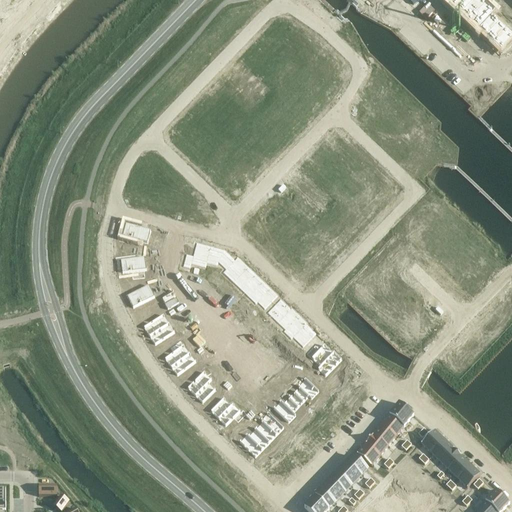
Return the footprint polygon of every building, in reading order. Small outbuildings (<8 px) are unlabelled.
[(18,0),(3,0),(2,1),(15,14),(24,5),(18,0)] [(446,0),(445,2),(453,10),(463,0),(446,0)] [(463,0),(453,10),(461,18),(478,0),(463,0)] [(480,0),(478,0),(461,18),(466,23),(469,25),(487,6),(480,0)] [(2,1),(0,3),(0,18),(5,24),(15,14),(2,1)] [(487,6),(469,25),(477,33),(479,31),(492,18),(495,14),(487,6)] [(341,16),(339,15),(337,13),(335,15),(341,21),(344,19),(341,16)] [(281,14),(270,25),(286,41),(297,30),(281,14)] [(492,18),(479,31),(486,38),(499,25),(492,18)] [(499,25),(486,38),(493,44),(493,45),(493,44),(506,32),(506,31),(505,31),(499,25)] [(493,44),(493,45),(501,52),(511,40),(511,36),(506,31),(506,32),(493,44)] [(304,36),(293,47),(307,61),(318,50),(304,36)] [(327,48),(314,62),(323,71),(337,57),(327,48)] [(245,49),(238,56),(251,68),(258,61),(245,49)] [(238,56),(231,63),(244,75),(251,68),(238,56)] [(337,57),(323,71),(332,80),(346,66),(337,57)] [(231,63),(225,70),(238,82),(244,75),(231,63)] [(371,88),(356,119),(387,135),(389,131),(402,138),(414,114),(401,107),(403,104),(371,88)] [(315,90),(306,99),(320,112),(329,103),(315,90)] [(306,99),(297,108),(311,122),(320,112),(306,99)] [(180,120),(167,133),(176,142),(189,128),(188,126),(200,113),(192,104),(178,119),(180,120)] [(290,117),(284,124),(297,136),(303,130),(290,117)] [(284,124),(277,130),(290,143),(297,136),(284,124)] [(277,130),(271,137),(284,149),(290,143),(277,130)] [(334,130),(321,143),(327,149),(340,135),(334,130)] [(340,135),(327,149),(332,154),(345,141),(340,135)] [(271,137),(265,143),(278,156),(284,149),(271,137)] [(345,141),(332,154),(338,160),(351,147),(345,141)] [(433,144),(431,158),(456,160),(458,147),(447,146),(447,143),(440,142),(440,145),(433,144)] [(265,143),(259,150),(271,162),(278,156),(265,143)] [(351,147),(338,160),(345,166),(358,153),(351,147)] [(205,149),(192,162),(199,168),(212,155),(205,149)] [(259,150),(252,156),(265,169),(271,162),(259,150)] [(212,155),(199,168),(206,175),(218,162),(212,155)] [(252,156),(246,163),(259,175),(265,169),(252,156)] [(304,159),(290,173),(301,183),(315,169),(304,159)] [(141,162),(132,198),(156,203),(161,185),(155,184),(159,167),(141,162)] [(218,162),(206,175),(212,181),(225,168),(218,162)] [(225,168),(212,181),(219,187),(232,174),(225,168)] [(232,174),(219,187),(226,194),(238,181),(232,174)] [(385,178),(370,194),(381,204),(396,188),(385,178)] [(238,181),(226,194),(232,200),(245,187),(238,181)] [(359,196),(351,204),(364,217),(372,209),(359,196)] [(430,197),(416,211),(425,220),(439,205),(430,197)] [(351,204),(343,212),(356,225),(364,217),(351,204)] [(439,205),(425,220),(434,228),(448,214),(439,205)] [(252,213),(240,229),(252,238),(264,222),(252,213)] [(448,214),(434,228),(442,236),(456,222),(448,214)] [(333,221),(325,230),(339,243),(348,234),(333,221)] [(456,222),(442,236),(451,245),(465,230),(456,222)] [(286,223),(283,226),(292,235),(295,232),(286,223)] [(126,224),(122,237),(136,241),(134,249),(147,252),(149,244),(142,242),(145,229),(126,224)] [(325,230),(316,239),(330,252),(339,243),(325,230)] [(465,230),(451,245),(459,253),(473,239),(465,230)] [(273,232),(261,245),(281,265),(293,252),(273,232)] [(406,239),(392,253),(400,260),(413,246),(406,239)] [(473,239),(459,253),(468,261),(482,247),(473,239)] [(196,243),(191,261),(206,265),(207,260),(210,247),(196,243)] [(210,247),(207,260),(219,263),(225,251),(210,247)] [(482,247),(468,261),(477,270),(491,255),(482,247)] [(225,251),(219,263),(226,270),(235,260),(225,251)] [(392,253),(379,267),(386,274),(400,260),(392,253)] [(491,255),(477,270),(485,278),(499,264),(491,255)] [(226,270),(224,271),(235,281),(247,267),(238,257),(235,260),(226,270)] [(140,258),(120,261),(122,275),(136,273),(137,281),(150,279),(149,271),(142,272),(140,258)] [(306,260),(291,276),(302,287),(317,271),(306,260)] [(235,281),(234,281),(242,289),(255,274),(247,267),(235,281)] [(255,274),(242,289),(250,296),(263,281),(255,274)] [(364,277),(352,290),(357,295),(369,282),(364,277)] [(263,281),(250,296),(257,302),(270,288),(263,281)] [(369,282),(357,295),(362,301),(375,288),(369,282)] [(144,288),(127,297),(133,309),(145,303),(149,311),(160,305),(157,297),(151,300),(144,288)] [(270,288),(257,302),(265,310),(278,296),(270,288)] [(375,288),(362,301),(367,306),(380,293),(375,288)] [(380,293),(367,306),(373,311),(385,298),(380,293)] [(385,298),(373,311),(378,316),(391,303),(385,298)] [(281,300),(268,313),(273,318),(278,323),(279,322),(291,310),(286,305),(281,300)] [(395,304),(382,317),(388,322),(400,310),(395,304)] [(438,304),(433,309),(440,317),(445,311),(438,304)] [(511,321),(498,308),(489,317),(504,331),(511,322),(511,321)] [(153,322),(143,328),(149,337),(166,327),(160,318),(164,315),(160,309),(149,317),(153,322)] [(291,310),(279,322),(286,329),(299,316),(292,309),(291,310)] [(400,310),(388,322),(393,328),(405,315),(400,310)] [(405,315),(393,328),(398,333),(411,320),(405,315)] [(299,316),(286,329),(294,337),(306,324),(307,323),(299,316)] [(489,317),(481,326),(495,340),(504,331),(489,317)] [(411,320),(398,333),(403,338),(416,325),(411,320)] [(294,337),(293,337),(298,342),(303,347),(299,352),(304,357),(313,347),(314,346),(309,342),(316,334),(311,329),(306,324),(294,337)] [(416,325),(403,338),(409,343),(421,330),(416,325)] [(166,327),(149,337),(155,346),(164,340),(168,346),(179,339),(176,333),(172,336),(166,327)] [(421,330),(409,343),(414,348),(426,335),(421,330)] [(469,336),(461,344),(475,358),(486,347),(474,335),(471,338),(469,336)] [(173,353),(164,360),(171,369),(187,357),(180,348),(184,345),(180,340),(169,348),(173,353)] [(461,344),(453,352),(467,366),(475,358),(461,344)] [(313,347),(304,357),(309,362),(312,359),(321,367),(321,366),(333,353),(324,345),(319,351),(314,346),(313,347)] [(453,352),(445,361),(459,374),(467,366),(453,352)] [(321,366),(321,367),(328,374),(326,377),(330,381),(341,370),(336,366),(341,360),(333,353),(321,366)] [(187,357),(171,369),(177,377),(186,370),(190,376),(201,368),(197,362),(193,365),(187,357)] [(445,361),(437,369),(451,382),(459,374),(445,361)] [(200,376),(187,389),(195,397),(208,383),(200,376)] [(285,379),(281,383),(287,389),(291,385),(285,379)] [(308,381),(300,389),(301,390),(311,400),(312,400),(319,392),(308,381)] [(208,383),(195,397),(203,404),(216,391),(208,383)] [(281,383),(277,387),(283,393),(287,389),(281,383)] [(277,387),(274,391),(280,396),(283,393),(277,387)] [(301,390),(296,395),(306,405),(311,400),(301,390)] [(296,395),(290,401),(301,410),(306,405),(296,395)] [(224,399),(211,412),(218,420),(231,406),(224,399)] [(290,401),(285,406),(295,416),(301,410),(290,401)] [(398,406),(394,410),(409,422),(414,417),(399,404),(398,406)] [(231,406),(218,420),(226,427),(239,414),(231,406)] [(284,406),(277,413),(288,424),(296,416),(295,416),(285,406),(284,406)] [(394,410),(389,416),(390,417),(403,428),(404,428),(409,422),(394,410)] [(389,416),(381,426),(396,438),(404,428),(403,428),(390,417),(389,416)] [(272,417),(264,424),(277,436),(284,429),(272,417)] [(264,424),(257,432),(270,444),(277,436),(264,424)] [(381,426),(373,435),(388,448),(396,438),(381,426)] [(424,430),(418,435),(422,440),(428,434),(424,430)] [(421,445),(430,454),(443,440),(434,431),(433,432),(427,438),(422,444),(421,445)] [(257,432),(250,439),(263,451),(270,444),(257,432)] [(373,435),(365,445),(380,457),(388,448),(373,435)] [(250,439),(243,447),(255,459),(263,451),(250,439)] [(443,440),(430,454),(439,463),(453,449),(443,440)] [(362,449),(357,455),(371,468),(380,457),(365,445),(364,447),(362,449)] [(453,449),(439,463),(448,471),(462,458),(453,449)] [(353,458),(348,463),(362,477),(367,471),(353,458)] [(462,458),(448,471),(457,480),(471,466),(462,458)] [(348,463),(342,469),(356,483),(362,477),(348,463)] [(471,466),(457,480),(467,489),(469,487),(474,482),(480,476),(480,475),(471,466)] [(342,469),(337,475),(351,488),(356,483),(342,469)] [(337,475),(331,480),(345,494),(351,488),(337,475)] [(331,480),(326,486),(340,499),(345,494),(331,480)] [(326,486),(321,492),(334,505),(335,505),(340,499),(326,486)] [(57,487),(39,487),(39,498),(57,498),(57,497),(55,497),(55,488),(57,488),(57,487)] [(321,492),(315,497),(329,511),(335,505),(334,505),(321,492)] [(496,492),(490,497),(504,511),(510,505),(496,492)] [(54,506),(62,511),(61,511),(62,511),(69,503),(61,496),(53,507),(53,508),(54,506)] [(315,497),(310,503),(319,511),(327,511),(329,511),(315,497)] [(490,497),(485,502),(495,511),(502,511),(504,511),(490,497)] [(495,511),(485,502),(476,511),(495,511)] [(319,511),(310,503),(304,509),(307,511),(319,511)]
